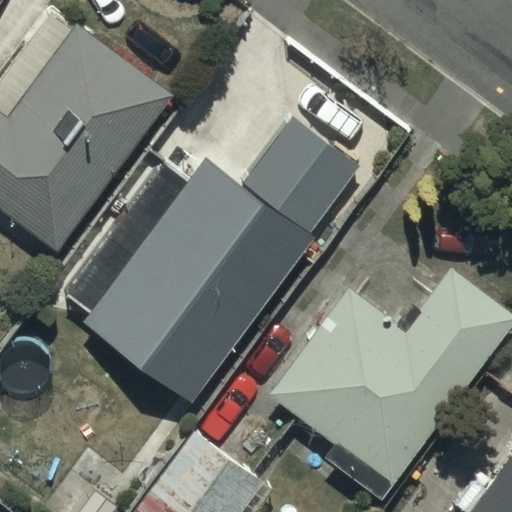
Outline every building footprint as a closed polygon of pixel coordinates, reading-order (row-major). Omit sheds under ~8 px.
[(0,106),(0,204),(52,244),(169,88),(72,15),(2,108),(0,106)] [(200,150),(78,310),(186,392),(309,229),(307,227),(357,160),(288,108),(236,177),(200,150)] [(345,279),(265,383),(332,434),(320,450),(374,491),(511,310),(511,307),(446,257),(412,302),(415,304),(401,322),(345,279)] [(196,430),(137,511),(246,511),(268,482),(196,430)] [(511,511),(511,440),(457,511),(511,511)]
